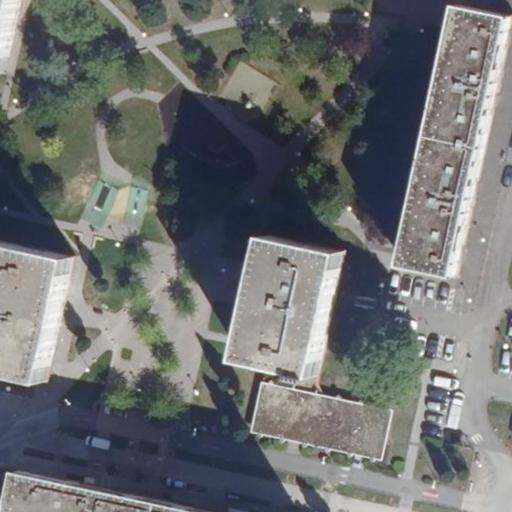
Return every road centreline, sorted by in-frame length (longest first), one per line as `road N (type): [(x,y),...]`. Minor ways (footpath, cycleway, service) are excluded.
road 1 (unclassified): [(508,511),(69,418),(0,443)]
road 2 (unclassified): [(511,476),(476,416),(511,230)]
